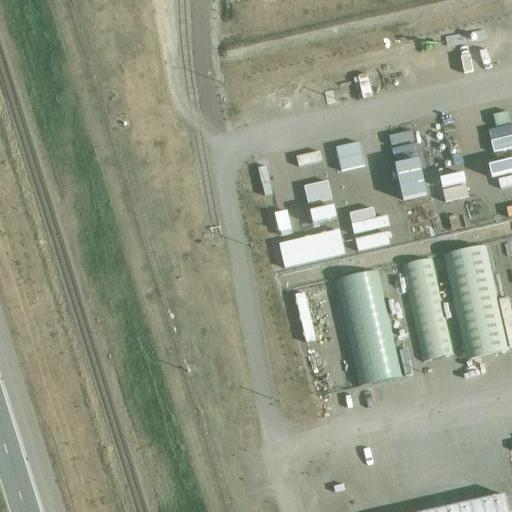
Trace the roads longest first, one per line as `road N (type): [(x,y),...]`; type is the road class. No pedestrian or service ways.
road 1 (unknown): [(292,511),(240,193),(251,157),(284,133),(511,83)]
road 2 (unknown): [(279,448),(511,390)]
